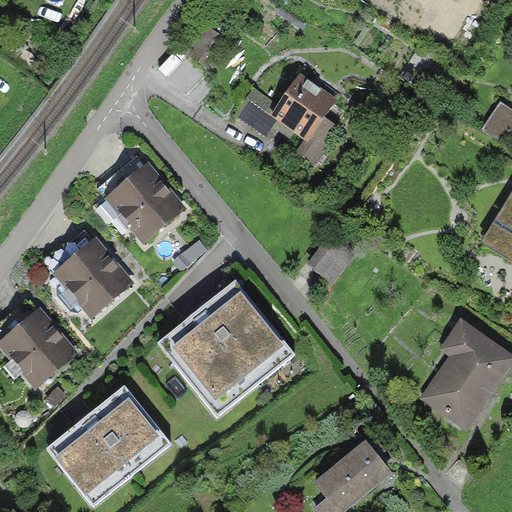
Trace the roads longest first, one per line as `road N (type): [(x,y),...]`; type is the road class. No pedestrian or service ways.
road 1 (residential): [(121,99),(308,313)]
road 2 (residential): [(0,269),(121,99)]
road 3 (residential): [(121,99),(189,0)]
